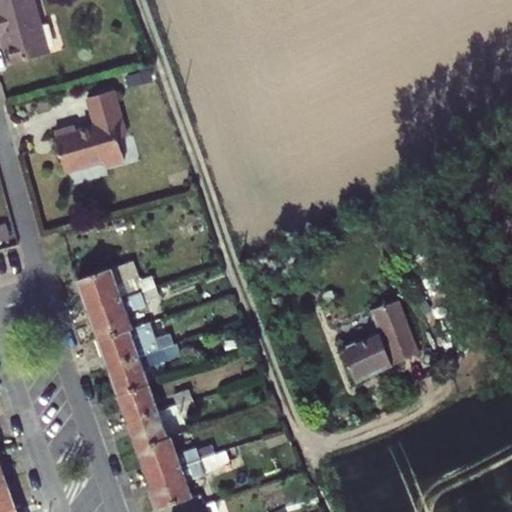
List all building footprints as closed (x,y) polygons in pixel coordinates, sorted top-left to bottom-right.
[(47,0),(3,0),(4,1),(0,1),(0,7),(6,27),(9,26),(15,25),(19,37),(24,54),(60,43),(47,0)] [(13,39),(19,37),(15,25),(9,26),(13,39)] [(136,127),(123,82),(97,89),(106,118),(86,123),(85,120),(65,125),(76,163),(113,152),(114,156),(134,150),(128,129),(136,127)] [(78,281),(89,312),(155,288),(152,278),(137,283),(130,262),(78,281)] [(155,288),(89,312),(99,341),(128,331),(123,316),(146,308),(144,304),(159,298),(155,288)] [(387,331),(352,346),(366,378),(400,364),(399,362),(429,349),(409,301),(380,313),(387,331)] [(128,331),(99,341),(108,368),(171,346),(167,336),(153,341),(147,325),(128,331)] [(108,368),(118,396),(147,386),(142,371),(161,365),(160,362),(175,357),(171,346),(108,368)] [(147,386),(118,396),(127,423),(157,413),(147,386)] [(175,406),(190,401),(186,391),(172,396),(175,406)] [(127,423),(137,449),(170,438),(179,434),(173,418),(193,411),(190,401),(175,406),(157,413),(127,423)] [(137,449),(147,479),(197,461),(213,456),(210,447),(196,452),(194,448),(176,455),(170,438),(137,449)] [(197,461),(147,479),(158,511),(191,500),(184,480),(201,474),(197,461)] [(0,480),(0,511),(8,511),(16,509),(5,479),(0,480)]
